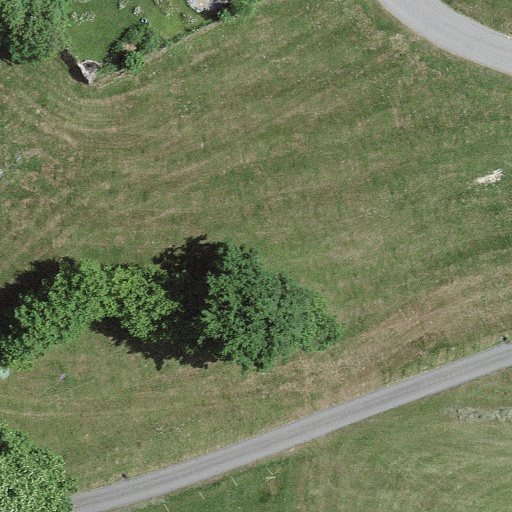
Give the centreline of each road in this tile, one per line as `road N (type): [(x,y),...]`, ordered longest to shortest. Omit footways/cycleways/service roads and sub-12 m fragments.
road 1 (unclassified): [(511,354),(51,511)]
road 2 (unclassified): [(511,54),(469,42),(403,0)]
